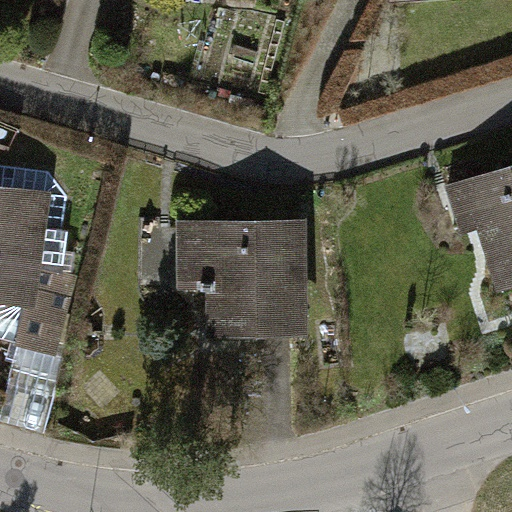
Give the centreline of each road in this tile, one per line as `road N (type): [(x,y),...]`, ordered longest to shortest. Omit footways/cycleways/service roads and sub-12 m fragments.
road 1 (residential): [(511,101),(347,153),(243,150),(0,77)]
road 2 (residential): [(511,430),(409,466),(241,503),(121,510),(0,477)]
